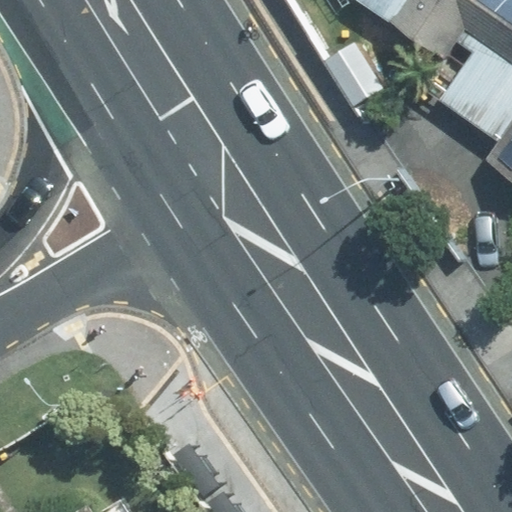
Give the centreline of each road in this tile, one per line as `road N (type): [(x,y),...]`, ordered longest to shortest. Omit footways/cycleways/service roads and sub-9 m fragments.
road 1 (primary): [(236,205),(440,511)]
road 2 (tertiary): [(0,244),(45,168),(100,0)]
road 3 (tertiary): [(236,205),(0,311)]
road 4 (primary): [(109,0),(236,205)]
